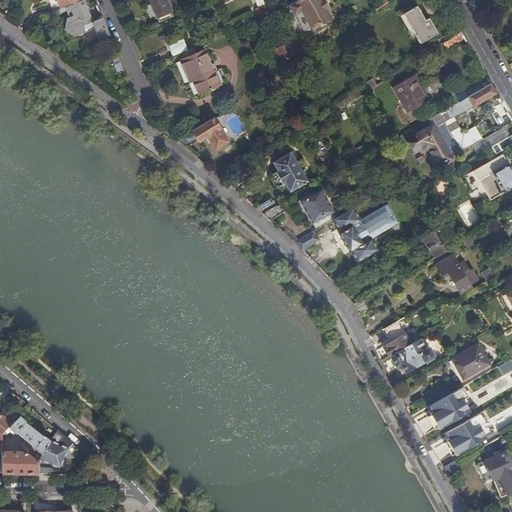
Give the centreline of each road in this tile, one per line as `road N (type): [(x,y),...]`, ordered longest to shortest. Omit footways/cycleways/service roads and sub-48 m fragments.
road 1 (residential): [(459,511),(336,298),(241,205),(137,122)]
road 2 (residential): [(0,365),(139,494)]
road 3 (residential): [(137,122),(0,26)]
road 4 (residential): [(0,489),(139,494)]
road 5 (residential): [(105,0),(147,105),(137,122)]
